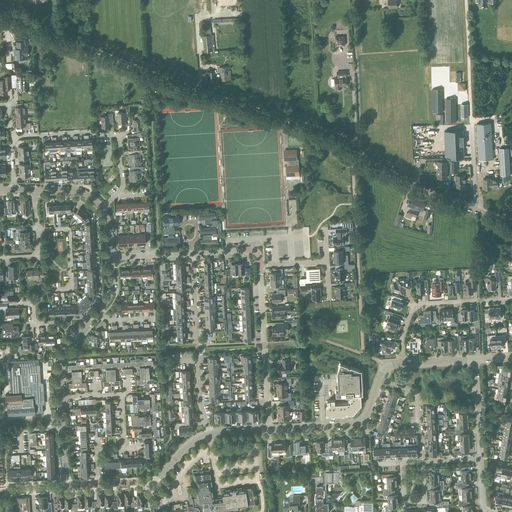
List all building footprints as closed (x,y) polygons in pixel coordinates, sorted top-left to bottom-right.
[(212,51),(211,35),(202,36),(204,52),(212,51)] [(336,46),(345,45),(344,36),(335,37),(336,46)] [(17,50),(15,50),(15,57),(15,59),(17,58),(17,60),(26,59),(25,56),(28,56),(27,47),(25,48),(24,42),(16,42),(17,49),(17,50)] [(229,70),(228,67),(219,68),(220,81),(229,80),(231,79),(230,70),(229,70)] [(11,75),(11,84),(15,84),(15,85),(16,88),(17,87),(17,91),(20,91),(22,91),(22,93),(27,93),(27,87),(25,87),(25,83),(25,79),(24,79),(23,76),(20,76),(15,76),(15,75),(11,75)] [(338,78),(335,78),(335,86),(336,86),(336,89),(341,88),(341,86),(347,85),(347,77),(346,77),(346,75),(340,75),(338,75),(338,78)] [(0,93),(7,93),(7,90),(5,90),(6,88),(11,88),(10,77),(6,77),(6,80),(0,80),(0,93)] [(433,112),(443,112),(443,89),(433,89),(433,112)] [(446,122),(457,122),(456,98),(446,98),(446,122)] [(27,103),(21,104),(21,108),(15,108),(15,109),(14,110),(14,113),(15,113),(16,115),(24,114),(23,107),(27,107),(27,103)] [(117,117),(116,117),(117,123),(126,123),(126,117),(130,117),(129,106),(122,106),(122,111),(122,112),(117,113),(117,117)] [(24,114),(16,115),(17,119),(16,119),(16,127),(23,126),(23,130),(29,129),(29,127),(29,124),(24,124),(24,119),(25,119),(25,114),(24,114)] [(102,128),(109,127),(109,123),(113,123),(113,114),(108,114),(108,117),(101,117),(102,128)] [(144,126),(142,127),(142,123),(146,123),(145,115),(138,115),(138,119),(134,120),(134,130),(137,130),(137,134),(142,133),(145,133),(144,126)] [(491,124),(477,125),(479,160),(492,159),(491,124)] [(462,131),(444,132),(445,157),(451,156),(451,158),(463,158),(462,131)] [(142,137),(142,133),(132,134),(132,138),(128,138),(128,149),(140,148),(139,137),(142,137)] [(18,153),(28,152),(27,147),(31,146),(30,143),(21,144),(21,147),(18,147),(18,153)] [(133,154),(128,154),(129,165),(141,165),(140,154),(142,154),(142,150),(133,151),(133,154)] [(297,159),(297,150),(284,151),(285,160),(288,160),(288,166),(286,166),(287,176),(299,175),(299,166),(298,166),(298,159),(297,159)] [(30,159),(28,159),(28,152),(18,153),(18,159),(23,159),(23,162),(30,161),(30,159)] [(502,175),(510,174),(509,158),(501,158),(502,175)] [(29,170),(29,164),(30,164),(30,161),(23,162),(23,165),(19,165),(19,171),(29,170)] [(446,178),(446,174),(447,174),(447,166),(446,165),(446,162),(438,162),(438,169),(437,169),(437,178),(446,178)] [(134,171),(129,171),(130,182),(142,181),(141,170),(143,170),(143,167),(134,168),(134,171)] [(29,170),(19,171),(20,177),(24,176),(24,179),(32,179),(32,175),(29,176),(29,170)] [(458,175),(455,175),(456,183),(457,183),(457,187),(465,187),(464,175),(458,175)] [(497,179),(483,179),(483,189),(498,188),(497,179)] [(413,214),(418,200),(410,197),(408,204),(411,206),(408,213),(413,214)] [(416,217),(419,208),(423,210),(425,203),(418,200),(413,214),(412,215),(416,217)] [(5,214),(9,214),(9,212),(15,212),(15,201),(7,202),(7,208),(4,208),(5,214)] [(30,213),(29,201),(20,201),(20,205),(18,205),(18,210),(21,210),(21,214),(30,213)] [(73,213),(74,210),(70,210),(70,203),(65,204),(65,213),(73,213)] [(49,214),(54,214),(54,204),(46,205),(47,213),(49,213),(49,214)] [(78,217),(84,210),(80,207),(76,212),(74,210),(73,213),(78,217)] [(84,222),(91,219),(90,216),(88,214),(84,210),(78,217),(84,222)] [(177,213),(163,214),(164,224),(178,223),(177,213)] [(84,230),(93,229),(93,224),(87,224),(86,221),(84,222),(84,230)] [(217,224),(212,224),(212,227),(217,226),(218,233),(221,233),(220,232),(220,223),(217,223),(217,224)] [(20,240),(29,239),(29,232),(25,232),(24,228),(16,229),(16,232),(13,232),(14,240),(20,240)] [(347,233),(346,229),(335,230),(335,236),(333,236),(333,245),(344,244),(343,238),(346,238),(345,233),(347,233)] [(164,236),(165,245),(179,244),(179,235),(164,236)] [(29,239),(20,240),(20,244),(13,244),(14,251),(24,251),(23,247),(30,246),(29,239)] [(343,251),(334,251),(335,256),(333,256),(334,261),(335,261),(335,263),(343,263),(343,251)] [(237,264),(238,274),(246,273),(246,275),(250,275),(250,268),(246,269),(244,268),(244,263),(237,264)] [(231,274),(238,274),(237,264),(230,264),(230,269),(225,269),(226,276),(231,275),(231,274)] [(345,265),(339,265),(339,267),(336,268),(336,270),(335,270),(335,273),(336,273),(336,276),(342,275),(342,268),(345,268),(345,265)] [(6,283),(11,283),(11,279),(18,278),(17,266),(8,266),(9,277),(6,277),(6,283)] [(493,274),(493,275),(487,275),(487,278),(485,278),(486,283),(488,283),(488,290),(496,289),(495,283),(499,283),(498,272),(499,272),(499,267),(494,267),(494,272),(495,272),(495,274),(493,274)] [(271,279),(281,278),(281,272),(283,272),(282,269),(275,269),(275,273),(270,273),(271,279)] [(42,274),(38,274),(38,270),(27,271),(27,279),(36,278),(36,281),(42,280),(42,274)] [(313,270),(303,270),(304,280),(318,280),(318,271),(313,271),(313,270)] [(465,294),(473,294),(473,286),(477,286),(476,277),(469,277),(470,281),(468,283),(464,283),(465,294)] [(281,278),(271,279),(271,285),(275,285),(275,288),(284,288),(284,284),(281,285),(281,278)] [(85,284),(84,279),(79,279),(80,281),(74,281),(74,287),(76,287),(76,284),(85,284)] [(404,279),(401,279),(398,279),(396,285),(393,284),(392,284),(392,285),(391,285),(391,286),(391,287),(391,288),(392,288),(393,289),(392,291),(400,293),(400,292),(403,293),(405,288),(408,288),(408,279),(404,279)] [(417,293),(425,293),(425,290),(428,289),(428,280),(421,280),(420,281),(420,282),(417,283),(417,293)] [(433,296),(441,295),(441,290),(444,290),(444,281),(439,281),(439,283),(432,284),(433,296)] [(460,291),(460,282),(453,282),(453,285),(448,285),(448,289),(449,289),(449,295),(457,294),(456,291),(460,291)] [(88,294),(90,295),(96,296),(97,293),(97,286),(87,286),(88,294)] [(298,289),(288,290),(288,294),(295,294),(295,298),(298,298),(298,294),(298,289)] [(320,289),(312,289),(313,300),(320,299),(320,289)] [(345,289),(336,289),(336,299),(346,299),(345,289)] [(285,293),(285,290),(283,290),(283,293),(272,293),(273,302),(282,302),(281,298),(285,297),(285,293)] [(7,297),(8,303),(18,302),(18,295),(13,296),(13,291),(2,292),(2,298),(7,297)] [(172,293),(162,293),(163,301),(172,300),(172,293)] [(88,297),(90,295),(88,294),(83,300),(90,306),(94,301),(88,297)] [(399,301),(400,298),(392,295),(390,300),(389,300),(388,301),(387,303),(388,304),(389,304),(390,305),(389,307),(397,310),(398,309),(401,310),(403,303),(399,301)] [(83,300),(82,299),(78,303),(79,304),(78,305),(81,312),(84,311),(85,311),(90,306),(83,300)] [(71,315),(76,315),(78,315),(79,314),(81,312),(78,305),(70,306),(71,315)] [(273,318),(285,318),(284,311),(291,310),(290,305),(278,306),(279,311),(272,311),(273,318)] [(8,306),(0,306),(0,310),(6,310),(6,318),(19,317),(19,308),(8,309),(8,306)] [(496,309),(495,309),(495,318),(498,318),(499,318),(499,320),(504,320),(503,312),(501,312),(501,307),(496,307),(496,309)] [(489,313),(485,313),(485,322),(491,322),(491,321),(492,318),(495,318),(495,309),(494,309),(494,308),(489,308),(489,313)] [(468,320),(467,309),(461,309),(461,313),(458,313),(459,322),(464,321),(464,319),(468,319),(468,320)] [(467,309),(468,320),(474,319),(474,321),(478,321),(478,312),(474,312),(474,310),(471,310),(471,309),(467,309)] [(400,318),(395,316),(392,315),(393,313),(385,310),(384,313),(390,315),(389,318),(389,321),(388,320),(385,327),(397,331),(399,324),(397,323),(398,321),(399,321),(400,318)] [(442,320),(447,320),(446,310),(440,311),(440,315),(436,315),(436,322),(436,326),(443,326),(442,320)] [(446,310),(447,320),(451,320),(451,325),(458,325),(457,314),(453,314),(453,310),(446,310)] [(418,323),(421,322),(421,324),(422,325),(423,325),(424,325),(425,324),(425,323),(425,322),(436,322),(436,315),(436,311),(423,311),(424,315),(418,315),(418,317),(417,317),(415,321),(418,321),(418,323)] [(11,323),(3,324),(3,327),(6,327),(7,334),(11,334),(11,337),(18,337),(18,334),(19,334),(18,326),(11,326),(11,323)] [(274,336),(284,335),(284,331),(288,331),(288,323),(279,324),(279,327),(273,327),(274,336)] [(147,329),(147,338),(153,338),(153,334),(156,334),(155,327),(152,327),(152,329),(147,329)] [(100,345),(100,341),(102,341),(102,338),(107,338),(107,330),(95,331),(95,335),(92,336),(92,341),(94,341),(94,345),(100,345)] [(452,340),(448,340),(449,350),(455,350),(455,347),(459,347),(458,337),(458,333),(455,333),(455,337),(452,337),(452,340)] [(45,335),(45,342),(51,342),(51,344),(55,344),(54,334),(45,335)] [(476,338),(469,339),(470,349),(476,349),(476,343),(480,343),(479,334),(475,334),(476,338)] [(463,335),(459,335),(460,344),(463,344),(463,345),(463,349),(470,349),(469,339),(469,336),(463,336),(463,335)] [(491,335),(487,336),(487,342),(491,342),(491,348),(496,348),(496,347),(497,346),(496,338),(496,335),(491,335)] [(502,335),(496,335),(496,338),(497,346),(498,346),(498,348),(503,348),(502,341),(506,341),(505,335),(502,335)] [(422,348),(421,336),(413,336),(412,340),(410,340),(410,348),(411,348),(411,349),(411,350),(412,351),(413,351),(413,352),(418,351),(418,348),(422,348)] [(31,344),(30,341),(31,341),(30,337),(23,337),(23,341),(23,347),(29,347),(29,350),(32,350),(35,350),(34,344),(31,344)] [(443,337),(437,338),(438,348),(442,347),(442,350),(449,350),(448,340),(444,340),(444,339),(443,339),(443,337)] [(437,347),(436,338),(428,339),(428,340),(427,340),(426,340),(426,341),(425,342),(425,343),(426,351),(434,351),(433,348),(434,347),(437,347)] [(390,342),(390,341),(384,342),(384,345),(382,345),(383,354),(391,353),(390,349),(391,349),(392,348),(395,348),(395,342),(390,342)] [(145,373),(150,372),(149,366),(153,366),(153,361),(147,361),(147,356),(144,356),(145,373)] [(130,362),(127,362),(128,373),(134,373),(135,372),(135,371),(134,371),(133,371),(132,367),(136,367),(136,362),(134,362),(134,359),(130,360),(130,362)] [(139,359),(136,359),(136,367),(139,367),(140,371),(138,371),(138,372),(138,374),(139,375),(140,375),(140,373),(145,373),(144,361),(141,361),(141,360),(139,359)] [(289,364),(288,359),(282,359),(283,365),(278,365),(279,373),(290,372),(289,364)] [(8,363),(10,395),(4,396),(5,404),(4,404),(6,404),(7,415),(42,413),(42,399),(44,399),(43,382),(41,382),(40,377),(40,365),(38,365),(38,361),(8,363)] [(85,365),(83,365),(79,365),(79,362),(76,362),(76,365),(77,377),(82,377),(82,378),(83,378),(84,378),(84,375),(83,374),(82,374),(82,370),(85,370),(85,365)] [(122,374),(128,373),(127,362),(119,363),(119,368),(123,368),(123,371),(121,371),(121,372),(121,373),(122,374)] [(106,375),(111,374),(110,363),(102,364),(102,369),(106,369),(106,373),(104,373),(104,374),(104,376),(105,377),(106,377),(106,375)] [(115,368),(119,368),(119,363),(110,363),(111,374),(116,374),(116,376),(117,376),(117,375),(117,373),(116,373),(115,368)] [(88,376),(94,376),(93,364),(85,365),(85,370),(88,369),(89,374),(87,374),(87,376),(88,376)] [(99,369),(102,369),(102,364),(93,364),(94,376),(100,375),(101,375),(101,373),(100,373),(99,373),(99,369)] [(360,373),(360,370),(343,364),(342,367),(339,367),(338,372),(338,385),(340,385),(340,387),(336,387),(337,396),(350,395),(351,403),(327,404),(327,415),(353,414),(362,405),(361,395),(363,395),(363,390),(361,390),(361,382),(363,382),(362,373),(360,373)] [(72,377),(77,377),(76,365),(68,366),(68,371),(72,370),(72,377)] [(150,372),(145,373),(146,389),(149,389),(149,384),(154,384),(154,379),(150,379),(150,374),(152,374),(153,374),(153,373),(152,372),(150,372)] [(137,385),(146,384),(145,373),(140,373),(140,375),(140,380),(137,380),(137,385)] [(103,387),(112,386),(111,374),(106,375),(106,377),(106,381),(103,381),(103,387)] [(116,381),(116,376),(116,374),(111,374),(112,386),(120,386),(120,381),(116,381)] [(69,388),(78,388),(77,377),(72,377),(72,383),(69,383),(69,388)] [(82,382),(82,378),(82,377),(77,377),(78,388),(86,387),(86,382),(82,382)] [(277,389),(288,389),(287,385),(292,385),(291,378),(283,379),(283,383),(277,383),(277,389)] [(288,389),(277,389),(278,396),(283,396),(283,400),(292,399),(292,393),(288,393),(288,389)] [(388,398),(396,401),(397,397),(401,399),(402,397),(389,392),(387,398),(388,398)] [(143,398),(144,403),(155,402),(155,395),(159,394),(159,393),(154,393),(154,394),(150,394),(150,398),(143,398)] [(137,395),(132,395),(132,404),(144,403),(143,398),(143,395),(141,395),(142,398),(137,398),(137,395)] [(395,404),(396,401),(388,398),(387,403),(398,407),(399,405),(395,404)] [(278,412),(289,412),(288,409),(293,408),(293,401),(282,401),(283,405),(278,405),(278,412)] [(151,411),(156,411),(155,402),(144,403),(144,408),(151,408),(151,411)] [(138,409),(144,408),(144,403),(132,404),(133,412),(138,412),(138,409)] [(398,407),(387,403),(385,403),(384,408),(385,408),(392,411),(393,408),(397,409),(398,407)] [(391,414),(392,411),(385,408),(383,413),(394,417),(395,417),(395,415),(391,414)] [(459,413),(459,418),(468,418),(468,412),(461,412),(461,408),(452,409),(452,413),(459,413)] [(144,415),(145,420),(156,420),(156,413),(159,412),(159,411),(156,411),(151,411),(151,415),(146,415),(144,415)] [(394,417),(383,413),(382,413),(380,418),(381,418),(390,422),(391,419),(394,420),(394,417)] [(391,422),(390,422),(381,418),(379,423),(387,426),(388,426),(389,427),(391,427),(392,425),(390,425),(391,422)] [(160,419),(156,420),(145,420),(145,425),(147,425),(151,425),(152,428),(157,428),(156,422),(161,422),(160,419)] [(188,426),(188,422),(175,423),(175,429),(179,429),(179,435),(190,435),(190,433),(192,433),(192,426),(188,426)] [(387,426),(379,423),(378,423),(376,428),(379,429),(378,432),(383,434),(386,435),(389,427),(388,426),(387,426)] [(455,432),(466,431),(466,429),(469,429),(468,423),(457,424),(456,424),(457,428),(455,428),(455,432)] [(146,437),(146,438),(146,439),(150,439),(150,437),(157,436),(157,428),(152,428),(152,432),(145,432),(146,437)] [(146,437),(145,432),(141,432),(141,429),(134,429),(134,438),(146,437)] [(460,440),(469,439),(469,434),(467,434),(466,431),(455,432),(453,432),(453,435),(457,434),(458,440),(460,440)] [(332,451),(339,451),(338,439),(332,439),(332,446),(328,446),(329,449),(329,456),(332,456),(332,451)] [(349,454),(349,452),(348,443),(345,443),(345,439),(338,439),(339,451),(344,451),(344,455),(349,454)] [(303,447),(302,440),(298,441),(298,442),(294,442),(294,451),(293,451),(293,455),(298,454),(298,452),(303,451),(303,454),(307,454),(306,447),(303,447)] [(329,456),(329,449),(325,450),(324,441),(316,442),(316,452),(322,451),(322,456),(329,456)] [(272,453),(279,452),(278,442),(271,442),(271,446),(267,446),(267,457),(272,457),(272,453)] [(278,442),(279,452),(286,452),(286,456),(291,456),(290,444),(285,445),(285,442),(278,442)] [(470,445),(461,445),(461,451),(454,451),(454,455),(462,454),(462,451),(470,450),(470,445)] [(142,457),(145,460),(146,459),(151,458),(150,456),(153,456),(152,451),(144,451),(145,456),(143,456),(142,457)] [(145,460),(142,457),(141,458),(142,459),(136,460),(137,468),(145,467),(145,461),(145,460)] [(461,476),(471,476),(471,470),(468,470),(468,467),(463,467),(456,468),(457,471),(461,470),(461,476)] [(429,472),(429,478),(440,477),(440,474),(442,474),(442,471),(445,471),(445,468),(431,469),(432,472),(429,472)] [(257,504),(255,487),(222,492),(223,498),(215,499),(211,470),(203,471),(200,471),(200,472),(192,473),(197,502),(195,502),(195,501),(186,503),(186,505),(180,506),(180,504),(172,505),(173,510),(170,510),(170,511),(237,511),(235,511),(225,511),(225,509),(257,504)] [(325,472),(325,483),(326,483),(335,483),(339,479),(339,477),(341,477),(342,470),(339,470),(339,472),(325,472)] [(224,482),(249,479),(248,473),(223,476),(224,482)] [(389,474),(382,475),(383,478),(387,478),(387,483),(397,483),(397,477),(389,477),(389,474)] [(471,476),(461,476),(461,482),(455,483),(455,486),(457,486),(468,485),(468,482),(472,482),(471,476)] [(440,478),(429,478),(430,484),(432,484),(432,487),(444,486),(444,481),(440,481),(440,478)] [(398,489),(397,483),(387,483),(387,489),(383,490),(383,493),(392,492),(392,489),(398,489)] [(468,485),(457,486),(457,489),(461,488),(462,494),(472,494),(472,488),(469,488),(468,485)] [(316,493),(315,493),(315,504),(316,504),(315,511),(328,511),(329,505),(333,505),(333,501),(333,500),(335,498),(331,494),(327,494),(326,495),(325,495),(325,490),(324,490),(324,486),(323,486),(316,486),(316,493)] [(444,486),(432,487),(433,490),(430,490),(430,496),(441,495),(440,490),(444,489),(444,486)] [(392,492),(383,493),(384,496),(387,495),(388,501),(398,501),(398,495),(393,495),(392,492)] [(134,507),(134,503),(134,500),(131,500),(130,493),(123,493),(124,494),(124,503),(131,503),(131,507),(134,507)] [(97,508),(97,505),(104,505),(104,495),(104,494),(97,495),(97,502),(94,502),(94,508),(97,508)] [(124,504),(124,503),(124,494),(117,495),(117,502),(114,502),(114,508),(114,509),(117,509),(117,505),(124,504)] [(472,494),(462,494),(462,500),(458,500),(458,504),(469,503),(469,500),(473,500),(472,494)] [(94,508),(94,502),(91,502),(91,495),(84,495),(84,497),(84,506),(91,505),(91,508),(94,508)] [(114,508),(114,502),(111,503),(111,495),(104,495),(104,505),(104,506),(111,505),(112,508),(114,508)] [(134,503),(134,507),(134,511),(138,511),(138,506),(145,505),(144,495),(137,496),(137,503),(134,503)] [(290,500),(284,500),(284,506),(283,506),(284,511),(288,510),(288,508),(294,508),(294,511),(291,511),(301,511),(301,510),(298,510),(298,504),(300,504),(300,495),(293,495),(294,502),(290,502),(290,500)] [(441,501),(441,495),(430,496),(431,502),(433,502),(433,505),(442,504),(445,504),(445,501),(441,501)] [(57,497),(57,504),(54,504),(55,511),(58,511),(58,507),(64,507),(64,498),(64,496),(57,497)] [(47,503),(47,497),(39,498),(40,508),(46,507),(46,511),(51,511),(51,503),(47,503)] [(75,511),(74,505),(71,505),(71,497),(64,498),(64,507),(65,508),(71,508),(72,511),(75,511)] [(84,507),(84,506),(84,497),(77,497),(77,504),(74,505),(75,511),(77,511),(77,507),(84,507)] [(30,511),(29,498),(15,499),(16,501),(15,501),(15,511),(30,511)] [(362,502),(362,505),(363,505),(363,511),(373,511),(373,504),(373,500),(362,502)] [(398,501),(388,501),(388,507),(385,507),(385,511),(390,511),(391,511),(396,511),(395,507),(399,507),(398,501)] [(470,506),(469,503),(458,504),(458,507),(462,506),(462,511),(468,511),(473,511),(473,506),(470,506)]
